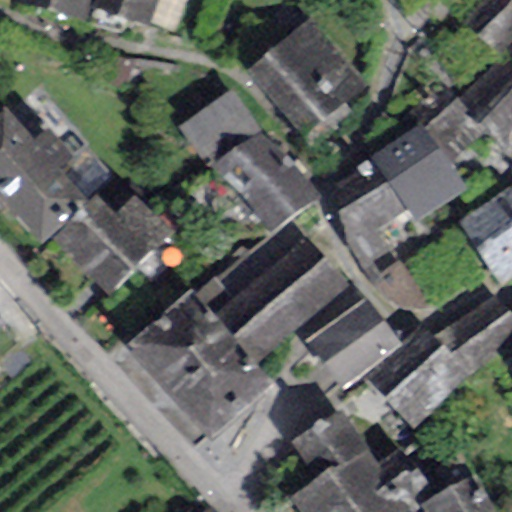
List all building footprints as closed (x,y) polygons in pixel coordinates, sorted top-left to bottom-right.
[(88,0),(19,0),(19,4),(83,21),(88,0)] [(98,0),(97,6),(149,23),(156,0),(98,0)] [(511,34),(511,0),(480,0),(465,17),(500,48),(511,34)] [(366,87),(310,20),(246,73),(301,140),(366,87)] [(511,49),(460,100),(488,133),(511,155),(511,49)] [(231,91),(177,127),(210,167),(267,233),(316,198),(231,91)] [(50,238),(88,202),(61,172),(72,162),(46,133),(35,143),(4,109),(0,112),(0,207),(37,248),(50,238)] [(417,125),(372,157),(375,163),(333,184),(348,245),(406,209),(415,223),(466,188),(417,125)] [(511,187),(458,223),(503,287),(511,280),(511,187)] [(88,202),(50,238),(105,294),(169,233),(135,197),(116,216),(95,194),(88,202)] [(191,289),(128,344),(210,436),(271,382),(256,365),(344,287),(301,239),(214,315),(191,289)] [(363,298),(305,341),(343,390),(400,347),(363,298)] [(511,318),(491,299),(430,338),(468,377),(511,336),(511,318)] [(423,330),(367,383),(412,430),(468,377),(430,338),(423,330)] [(290,441),(315,480),(366,448),(340,410),(290,441)] [(376,465),(366,448),(315,480),(288,497),(297,511),(404,511),(416,505),(411,497),(427,487),(403,449),(376,465)] [(421,505),(424,511),(493,511),(474,475),(421,505)]
